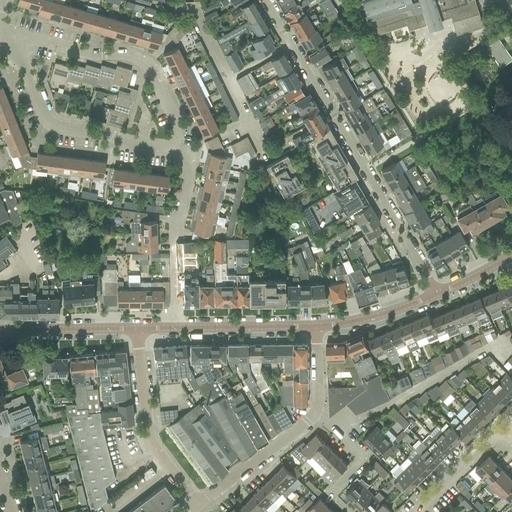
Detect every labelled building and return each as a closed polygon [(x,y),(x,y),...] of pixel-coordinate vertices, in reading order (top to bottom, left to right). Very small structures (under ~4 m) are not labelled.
[(29,0),(28,7),(38,10),(41,0),(29,0)] [(41,0),(38,10),(37,14),(48,17),(53,2),(52,2),(52,0),(41,0)] [(53,2),(48,17),(59,21),(64,5),(63,5),(64,0),(53,0),(53,2)] [(205,0),(200,0),(199,1),(202,8),(208,5),(205,0)] [(242,13),(247,21),(261,14),(252,0),(230,13),(233,18),(242,13)] [(276,0),(283,12),(303,0),(276,0)] [(303,0),(283,12),(290,23),(304,14),(300,8),(309,2),(307,0),(303,0)] [(334,8),(329,0),(328,0),(319,5),(324,13),(334,8)] [(362,0),(361,0),(365,14),(364,14),(366,20),(368,20),(373,36),(374,35),(374,34),(406,24),(408,31),(412,30),(411,29),(426,24),(428,30),(442,25),(440,19),(445,18),(445,19),(451,17),(452,21),(451,21),(451,22),(452,21),(456,34),(455,34),(456,35),(479,28),(483,27),(482,26),(481,26),(477,13),(478,13),(478,12),(477,12),(475,6),(472,0),(467,0),(466,0),(362,0)] [(210,4),(208,5),(202,8),(200,9),(203,14),(208,24),(219,17),(214,9),(213,9),(210,4)] [(59,21),(70,24),(75,8),(64,5),(59,21)] [(87,6),(85,11),(96,14),(98,9),(87,6)] [(145,7),(144,12),(147,13),(155,16),(156,10),(149,8),(145,7)] [(70,24),(81,27),(85,11),(75,8),(70,24)] [(338,14),(334,8),(324,13),(328,20),(338,14)] [(81,27),(92,30),(96,14),(85,11),(81,27)] [(290,23),(294,31),(316,18),(313,13),(306,17),(304,14),(290,23)] [(92,30),(103,33),(107,17),(96,14),(92,30)] [(256,35),(260,33),(269,27),(261,14),(247,21),(229,32),(232,38),(246,29),(248,31),(252,29),(256,35)] [(103,33),(113,36),(118,21),(107,17),(103,33)] [(294,31),(299,39),(314,30),(311,26),(318,22),(316,18),(294,31)] [(128,43),(134,45),(141,23),(130,20),(129,24),(124,39),(127,40),(127,42),(128,43)] [(179,30),(171,39),(175,43),(184,34),(194,29),(189,20),(179,30)] [(113,36),(124,39),(129,24),(118,21),(113,36)] [(143,45),(146,46),(151,30),(152,26),(141,23),(134,45),(141,47),(142,46),(143,45)] [(166,35),(171,39),(179,30),(175,26),(166,35)] [(151,30),(146,46),(157,49),(162,33),(151,30)] [(314,30),(299,39),(305,48),(321,39),(315,30),(314,30)] [(334,38),(327,43),(308,54),(315,66),(330,57),(326,50),(340,41),(346,52),(351,49),(357,45),(348,31),(334,38)] [(229,32),(216,40),(219,46),(232,38),(229,32)] [(273,48),(270,43),(273,42),(267,32),(251,42),(255,48),(250,51),(255,59),(273,48)] [(327,43),(334,38),(331,33),(323,38),(327,43)] [(499,38),(486,48),(496,62),(509,53),(499,38)] [(194,43),(198,50),(202,48),(199,41),(194,43)] [(357,45),(351,49),(359,61),(364,58),(357,45)] [(163,55),(168,65),(182,58),(177,47),(163,55)] [(202,48),(198,50),(201,57),(206,55),(203,48),(202,48)] [(273,66),(278,75),(292,67),(284,52),(259,66),(263,72),(273,66)] [(237,56),(227,62),(233,72),(243,66),(237,56)] [(330,64),(321,69),(325,75),(323,76),(326,81),(341,72),(341,71),(348,68),(342,57),(335,61),(330,64)] [(168,65),(173,75),(187,68),(182,58),(168,65)] [(364,58),(359,61),(363,69),(369,66),(364,58)] [(204,63),(208,71),(213,68),(209,61),(204,63)] [(65,85),(66,81),(70,64),(69,67),(54,63),(49,80),(65,85)] [(66,81),(80,85),(85,65),(84,68),(70,64),(66,81)] [(81,82),(95,86),(101,65),(100,69),(85,65),(80,85),(81,82)] [(96,83),(110,87),(116,66),(115,69),(101,65),(95,86),(96,83)] [(116,66),(110,87),(111,87),(112,83),(126,87),(131,70),(116,66)] [(173,75),(178,85),(192,78),(187,68),(173,75)] [(213,68),(208,71),(211,77),(216,75),(213,68)] [(261,98),(265,105),(273,100),(298,85),(302,83),(294,70),(275,81),(279,89),(266,97),(265,96),(261,98)] [(372,71),(367,74),(371,82),(377,78),(372,71)] [(329,83),(333,90),(347,82),(341,72),(326,81),(328,84),(329,83)] [(237,79),(236,80),(245,96),(255,90),(246,74),(237,79)] [(178,85),(183,95),(197,88),(192,78),(178,85)] [(377,78),(371,82),(376,89),(382,86),(377,78)] [(214,84),(218,91),(223,88),(219,81),(214,84)] [(335,96),(338,101),(353,92),(347,82),(333,90),(337,96),(335,96)] [(298,85),(273,100),(276,104),(285,99),(288,104),(304,94),(298,85)] [(131,88),(128,98),(134,100),(137,90),(131,88)] [(183,95),(188,106),(202,98),(197,88),(183,95)] [(223,88),(218,91),(221,98),(226,95),(223,88)] [(95,97),(102,99),(104,93),(97,91),(95,97)] [(385,91),(379,95),(384,102),(390,99),(385,91)] [(343,111),(343,112),(359,103),(353,92),(338,101),(340,105),(341,104),(345,110),(343,111)] [(308,93),(283,108),(287,113),(290,111),(294,117),(299,114),(314,104),(308,93)] [(134,100),(128,98),(117,95),(113,110),(110,109),(130,115),(134,100)] [(260,96),(247,104),(252,112),(265,105),(261,98),(260,96)] [(0,98),(0,110),(9,107),(5,97),(0,98)] [(346,119),(348,123),(363,114),(375,107),(369,97),(359,103),(343,112),(347,118),(346,119)] [(188,106),(193,116),(207,108),(202,98),(188,106)] [(390,99),(384,102),(389,110),(394,106),(390,99)] [(224,104),(228,111),(233,109),(229,102),(224,104)] [(322,117),(315,106),(299,115),(299,114),(290,120),(293,126),(302,120),(306,126),(322,117)] [(0,110),(0,122),(13,117),(9,107),(0,110)] [(193,116),(198,126),(212,119),(207,108),(193,116)] [(130,115),(110,109),(105,124),(122,129),(127,114),(130,115)] [(233,109),(228,111),(231,118),(230,119),(232,122),(238,119),(236,116),(233,109)] [(254,112),(260,122),(264,120),(258,110),(254,112)] [(397,111),(392,115),(397,122),(402,119),(397,111)] [(352,126),(355,133),(369,124),(363,114),(348,123),(351,127),(352,126)] [(0,122),(0,126),(2,133),(17,127),(13,117),(0,122)] [(260,122),(259,123),(266,135),(271,132),(268,128),(274,125),(269,117),(264,120),(260,122)] [(299,136),(291,140),(295,147),(303,143),(307,140),(328,128),(322,117),(306,126),(309,131),(299,137),(299,136)] [(212,119),(198,126),(203,136),(217,129),(212,119)] [(397,122),(391,126),(400,141),(411,134),(402,119),(397,122)] [(358,140),(360,144),(375,135),(369,124),(355,133),(359,139),(358,140)] [(2,133),(7,143),(22,137),(17,127),(2,133)] [(307,140),(328,176),(331,181),(336,189),(339,188),(340,188),(354,180),(358,177),(352,169),(348,161),(328,128),(307,140)] [(375,135),(360,144),(363,148),(364,147),(370,158),(384,150),(382,145),(387,142),(381,132),(375,135)] [(207,153),(205,161),(208,161),(207,165),(223,168),(223,169),(229,170),(232,158),(226,157),(223,156),(224,151),(223,149),(217,136),(206,141),(212,153),(212,154),(210,154),(207,153)] [(268,139),(272,145),(277,142),(274,136),(268,139)] [(16,154),(21,166),(29,156),(22,137),(7,143),(12,156),(16,154)] [(247,137),(230,145),(235,157),(252,148),(247,137)] [(277,142),(272,145),(275,152),(281,149),(277,142)] [(420,152),(414,155),(418,163),(419,163),(424,160),(420,152)] [(21,167),(46,170),(48,155),(37,153),(36,157),(29,156),(21,166),(21,167)] [(286,154),(265,167),(270,175),(280,193),(284,198),(305,186),(302,181),(291,163),(286,154)] [(46,170),(57,172),(59,156),(48,155),(46,170)] [(57,172),(69,173),(71,157),(59,156),(57,172)] [(69,173),(80,175),(82,159),(71,157),(69,173)] [(80,175),(91,176),(93,160),(82,159),(80,175)] [(432,164),(436,171),(446,166),(442,159),(432,164)] [(93,160),(91,176),(103,178),(104,172),(105,165),(105,162),(93,160)] [(424,160),(419,163),(425,173),(430,170),(424,160)] [(383,178),(386,182),(401,173),(395,163),(381,171),(384,177),(383,178)] [(206,173),(205,175),(221,179),(223,168),(207,165),(204,164),(203,171),(204,172),(206,173)] [(389,185),(393,192),(412,180),(409,174),(411,172),(409,168),(401,173),(386,182),(388,186),(389,185)] [(111,185),(122,186),(125,170),(113,169),(111,185)] [(430,170),(425,173),(431,183),(437,180),(431,169),(430,170)] [(122,186),(134,188),(136,172),(125,170),(122,186)] [(134,188),(145,189),(147,173),(136,172),(134,188)] [(145,189),(156,191),(158,175),(147,173),(145,189)] [(158,175),(156,191),(168,192),(170,176),(158,175)] [(205,175),(202,187),(218,191),(221,179),(205,175)] [(221,178),(219,190),(225,191),(227,179),(221,178)] [(340,188),(330,194),(333,200),(336,198),(338,201),(342,207),(344,211),(340,213),(343,217),(368,202),(363,195),(363,194),(360,189),(359,188),(354,180),(340,188)] [(413,180),(412,180),(393,192),(397,198),(395,199),(398,203),(413,194),(422,188),(420,185),(417,186),(413,180)] [(437,180),(431,183),(436,191),(441,188),(437,180)] [(237,183),(235,192),(241,193),(243,184),(237,183)] [(200,187),(198,193),(199,194),(201,195),(200,198),(216,202),(218,191),(202,187),(203,187),(199,186),(199,187),(200,187)] [(3,189),(0,190),(0,197),(9,219),(12,229),(24,220),(12,191),(10,190),(4,189),(3,189)] [(447,191),(439,195),(443,201),(450,197),(447,191)] [(470,205),(469,205),(481,227),(482,227),(494,220),(494,219),(482,199),(482,200),(483,201),(477,204),(472,195),(470,192),(464,195),(468,201),(470,205)] [(494,193),(482,199),(494,219),(504,213),(502,209),(506,206),(500,195),(497,196),(494,193)] [(403,213),(419,204),(413,194),(398,203),(400,207),(401,206),(405,212),(403,213)] [(0,222),(9,219),(0,197),(0,222)] [(196,202),(195,208),(213,213),(216,202),(200,198),(199,201),(198,201),(196,202)] [(442,202),(438,205),(443,213),(447,210),(442,202)] [(352,214),(358,223),(374,213),(368,204),(352,214)] [(403,213),(408,221),(424,212),(419,204),(403,213)] [(232,205),(230,214),(236,216),(238,207),(232,205)] [(481,227),(469,205),(457,212),(460,216),(456,218),(463,229),(468,227),(471,233),(481,227)] [(195,208),(193,215),(194,216),(196,217),(195,220),(215,225),(218,214),(213,213),(195,208)] [(308,208),(302,212),(308,224),(314,220),(308,208)] [(121,216),(133,218),(134,212),(122,210),(121,216)] [(424,212),(408,221),(413,230),(429,220),(424,212)] [(374,213),(358,223),(363,232),(379,222),(374,213)] [(444,215),(442,217),(446,223),(452,220),(448,213),(444,215)] [(229,218),(227,227),(233,229),(236,219),(229,218)] [(443,225),(440,218),(433,222),(437,228),(443,225)] [(189,230),(189,231),(193,232),(190,239),(212,238),(213,236),(215,225),(195,220),(194,224),(193,223),(191,224),(190,230),(189,230)] [(314,220),(308,224),(313,234),(320,230),(314,220)] [(130,222),(130,233),(156,233),(156,222),(130,222)] [(430,224),(423,227),(427,233),(433,230),(430,224)] [(343,225),(335,229),(338,234),(346,230),(343,225)] [(233,229),(227,227),(225,235),(232,236),(233,229)] [(377,227),(371,231),(375,237),(381,233),(377,227)] [(427,233),(423,227),(417,231),(421,237),(427,233)] [(346,230),(338,234),(341,239),(349,235),(346,230)] [(375,237),(371,231),(365,234),(368,240),(375,237)] [(459,231),(451,236),(460,252),(468,247),(459,231)] [(130,240),(125,244),(125,251),(137,251),(145,251),(157,251),(156,245),(156,233),(130,233),(130,240)] [(0,269),(5,266),(0,260),(15,249),(5,235),(0,239),(0,269)] [(451,236),(442,241),(452,257),(460,252),(451,236)] [(275,237),(271,241),(278,246),(281,242),(275,237)] [(236,305),(236,274),(225,274),(225,249),(248,248),(247,240),(214,240),(214,305),(215,305),(215,304),(223,303),(227,303),(235,304),(235,305),(236,305)] [(356,240),(350,243),(354,250),(357,247),(360,246),(356,240)] [(442,241),(434,246),(446,267),(447,266),(444,262),(452,257),(442,241)] [(195,242),(176,243),(177,246),(183,246),(183,252),(196,251),(195,242)] [(303,243),(290,248),(291,253),(297,269),(298,271),(307,268),(315,265),(308,248),(308,246),(304,248),(303,243)] [(86,246),(81,249),(85,255),(90,252),(86,246)] [(446,266),(434,246),(425,251),(429,258),(428,258),(430,262),(431,262),(437,272),(446,266)] [(196,251),(183,252),(183,259),(196,259),(196,251)] [(248,257),(236,257),(236,265),(245,265),(248,265),(248,257)] [(392,264),(391,264),(392,268),(397,284),(398,287),(399,287),(408,284),(405,274),(405,272),(406,272),(404,268),(403,268),(401,261),(392,264)] [(48,263),(42,265),(46,274),(51,272),(48,263)] [(342,264),(340,265),(340,268),(343,278),(345,288),(342,289),(345,298),(354,296),(357,304),(357,305),(367,302),(361,286),(354,271),(349,273),(356,287),(352,288),(343,268),(342,264)] [(85,265),(79,266),(82,302),(87,301),(88,302),(91,302),(92,301),(94,301),(93,290),(99,290),(98,277),(86,278),(85,265)] [(236,265),(236,274),(245,274),(245,265),(236,265)] [(337,282),(328,284),(329,292),(332,302),(345,298),(342,289),(345,288),(345,285),(343,278),(340,268),(340,265),(333,266),(335,274),(337,282)] [(69,280),(61,280),(62,293),(63,303),(65,303),(66,304),(70,304),(71,303),(82,302),(79,266),(72,266),(68,266),(69,280)] [(299,273),(297,277),(298,284),(307,284),(308,284),(307,268),(298,271),(298,272),(299,273)] [(391,268),(381,271),(386,288),(390,287),(390,286),(394,284),(397,284),(392,268),(391,268)] [(128,306),(128,290),(123,290),(123,282),(116,282),(116,269),(100,269),(102,295),(116,294),(116,306),(128,306)] [(359,269),(354,271),(361,286),(367,302),(377,299),(374,290),(371,282),(367,275),(363,277),(359,269)] [(386,288),(381,271),(369,274),(374,290),(381,288),(381,290),(386,288)] [(199,285),(199,305),(212,305),(212,274),(211,274),(206,274),(206,285),(199,285)] [(245,274),(236,274),(236,305),(248,305),(248,280),(248,274),(245,274)] [(128,290),(128,306),(140,306),(139,282),(139,275),(128,275),(128,290)] [(183,275),(183,305),(197,305),(197,275),(183,275)] [(292,284),(286,285),(286,294),(286,299),(286,304),(296,304),(296,284),(298,284),(297,277),(294,277),(292,278),(292,284)] [(19,295),(19,300),(19,316),(36,316),(36,300),(34,300),(34,280),(28,280),(28,290),(27,290),(27,295),(19,295)] [(253,280),(248,280),(248,305),(254,305),(264,304),(269,304),(284,304),(284,294),(284,280),(253,280)] [(151,282),(139,282),(140,306),(151,306),(151,282)] [(162,282),(151,282),(151,306),(154,306),(154,308),(162,308),(162,309),(162,306),(162,294),(168,294),(168,282),(162,282)] [(308,284),(307,284),(307,304),(311,304),(326,302),(325,293),(323,293),(323,283),(309,284),(308,284)] [(10,286),(0,285),(0,316),(19,316),(19,300),(19,295),(18,284),(10,284),(10,286)] [(307,284),(296,284),(296,304),(307,304),(307,284)] [(511,284),(503,288),(510,305),(511,304),(511,284)] [(36,297),(36,300),(36,316),(47,316),(47,285),(42,285),(42,297),(36,297)] [(53,285),(47,285),(47,316),(58,316),(58,297),(53,297),(53,285)] [(503,288),(493,292),(500,309),(510,305),(503,288)] [(500,309),(493,292),(483,297),(492,319),(503,315),(500,309)] [(480,298),(470,302),(477,319),(480,325),(490,320),(482,302),(480,298)] [(470,302),(460,306),(467,323),(477,319),(470,302)] [(460,306),(450,311),(459,332),(460,334),(470,329),(467,323),(460,306)] [(450,311),(440,315),(447,332),(449,336),(459,332),(450,311)] [(429,314),(419,319),(426,336),(428,342),(438,338),(437,336),(431,319),(429,314)] [(440,315),(431,319),(437,336),(447,332),(440,315)] [(419,319),(409,323),(416,340),(426,336),(419,319)] [(409,323),(398,327),(406,344),(408,350),(418,346),(416,340),(409,323)] [(398,327),(389,332),(396,349),(406,344),(398,327)] [(389,332),(378,336),(386,353),(396,349),(389,332)] [(483,332),(473,337),(475,342),(477,348),(482,346),(481,345),(488,342),(483,332)] [(344,359),(342,359),(344,403),(356,403),(356,409),(366,409),(366,406),(369,406),(369,401),(366,401),(364,358),(357,358),(357,352),(362,352),(369,349),(363,335),(356,338),(356,341),(347,341),(347,344),(344,344),(345,355),(344,355),(344,359)] [(386,353),(378,336),(369,340),(376,357),(386,353)] [(469,339),(463,342),(464,344),(468,353),(474,350),(474,349),(472,344),(469,339)] [(344,342),(326,343),(327,356),(344,355),(345,355),(344,342)] [(261,370),(261,361),(260,344),(247,345),(247,361),(249,372),(260,391),(268,387),(261,375),(263,374),(261,370)] [(276,344),(260,344),(261,361),(276,361),(276,344)] [(276,344),(276,361),(282,361),(283,371),(290,371),(291,371),(292,371),(292,365),(291,365),(291,344),(276,344)] [(292,378),(292,379),(292,386),(292,405),(307,404),(307,363),(306,344),(291,344),(291,365),(292,365),(292,371),(291,371),(292,378)] [(464,344),(454,348),(454,349),(455,349),(459,359),(468,354),(468,353),(464,344)] [(190,345),(190,346),(190,355),(190,363),(200,362),(200,369),(203,375),(207,381),(213,378),(208,368),(208,362),(208,345),(207,345),(190,345)] [(209,345),(208,345),(208,362),(208,368),(213,378),(223,395),(224,395),(230,391),(229,389),(230,388),(224,378),(231,374),(224,362),(225,362),(225,354),(225,345),(224,345),(222,345),(217,348),(215,345),(211,347),(210,345),(209,345)] [(228,345),(227,345),(227,354),(227,361),(233,370),(234,372),(236,371),(235,369),(234,366),(234,365),(237,365),(236,361),(236,359),(236,345),(228,345)] [(247,345),(236,345),(236,359),(236,361),(237,365),(238,370),(239,372),(242,372),(241,370),(246,370),(246,374),(247,375),(242,378),(247,384),(249,389),(253,395),(260,391),(249,372),(247,361),(247,345)] [(186,346),(174,347),(175,363),(177,377),(185,376),(194,391),(199,388),(198,387),(187,366),(186,366),(186,346)] [(174,347),(153,348),(154,363),(156,379),(177,377),(175,363),(174,347)] [(455,349),(445,353),(446,355),(450,365),(459,359),(455,349)] [(122,351),(106,353),(112,405),(130,403),(128,387),(126,369),(125,354),(125,353),(122,351)] [(105,353),(94,354),(94,355),(96,372),(98,372),(102,406),(98,406),(98,407),(98,410),(112,409),(112,405),(106,353),(105,353)] [(92,354),(81,355),(83,385),(89,384),(88,374),(93,373),(92,354)] [(81,355),(68,357),(69,357),(71,388),(76,403),(77,409),(87,408),(85,390),(85,389),(83,385),(81,355)] [(441,356),(435,358),(438,364),(437,364),(439,370),(445,367),(450,365),(446,355),(441,357),(441,356)] [(489,356),(483,359),(487,363),(489,365),(494,360),(489,356)] [(42,358),(42,359),(43,380),(43,382),(49,382),(49,376),(55,376),(54,357),(42,358)] [(66,357),(54,357),(55,376),(61,376),(61,381),(66,381),(66,375),(66,357)] [(435,358),(431,360),(434,366),(436,371),(439,370),(437,364),(438,364),(435,358)] [(484,366),(480,362),(479,361),(469,367),(480,378),(488,370),(484,366)] [(431,362),(426,364),(426,365),(431,375),(436,372),(431,362)] [(0,378),(4,387),(10,388),(27,382),(22,369),(4,376),(0,364),(0,378)] [(420,366),(416,368),(421,380),(425,378),(426,378),(427,377),(431,375),(426,365),(421,367),(420,366)] [(407,374),(412,386),(412,385),(418,383),(418,382),(421,380),(416,368),(412,370),(413,371),(407,374)] [(401,376),(396,378),(398,382),(400,386),(402,391),(406,390),(406,389),(407,389),(406,388),(412,386),(407,374),(401,376)] [(511,379),(507,374),(499,382),(511,395),(511,394),(511,379)] [(455,375),(450,378),(459,386),(463,383),(461,381),(457,377),(456,376),(455,375)] [(213,378),(207,381),(198,387),(199,388),(205,398),(208,404),(223,395),(213,378)] [(446,380),(441,385),(450,394),(455,389),(446,380)] [(379,382),(373,384),(373,385),(376,390),(378,396),(379,397),(384,395),(379,382)] [(398,382),(385,388),(387,391),(390,399),(399,394),(398,393),(402,391),(400,386),(398,382)] [(499,382),(491,390),(504,403),(511,395),(499,382)] [(247,384),(242,387),(245,392),(253,406),(271,438),(276,434),(276,433),(266,416),(266,415),(259,403),(258,404),(253,395),(249,389),(247,384)] [(431,389),(430,390),(439,399),(440,399),(442,402),(450,394),(441,385),(439,387),(437,385),(431,389)] [(292,386),(279,386),(279,387),(280,392),(282,397),(286,405),(292,405),(292,386)] [(96,389),(85,390),(87,408),(87,413),(99,412),(98,410),(98,407),(98,406),(96,389)] [(491,390),(484,397),(497,410),(504,403),(491,390)] [(230,391),(224,395),(235,412),(240,422),(256,449),(255,447),(268,440),(263,431),(258,423),(252,412),(241,393),(233,397),(230,391)] [(280,392),(275,395),(282,407),(282,408),(286,405),(282,397),(280,392)] [(0,417),(3,424),(7,423),(11,421),(12,424),(19,421),(22,427),(22,426),(36,421),(33,413),(32,414),(27,403),(26,404),(22,394),(10,399),(11,401),(3,404),(5,409),(0,410),(0,417)] [(223,395),(208,404),(236,454),(240,461),(256,449),(224,395),(223,395)] [(484,397),(476,404),(489,418),(497,410),(484,397)] [(205,398),(197,404),(204,414),(191,424),(222,464),(236,454),(208,404),(205,398)] [(471,400),(464,407),(468,412),(469,412),(481,425),(489,418),(476,404),(471,400)] [(406,404),(402,407),(406,411),(410,408),(413,411),(418,407),(411,401),(407,405),(406,404)] [(112,409),(98,410),(99,412),(101,425),(132,421),(131,416),(131,412),(131,409),(130,403),(112,405),(112,409)] [(76,404),(65,404),(66,415),(87,413),(87,408),(77,409),(76,404)] [(204,414),(197,404),(186,412),(184,413),(176,420),(168,426),(212,483),(227,471),(222,464),(191,424),(204,414)] [(282,407),(272,413),(276,420),(286,415),(282,408),(282,407)] [(393,408),(389,412),(397,421),(401,417),(393,408)] [(176,409),(159,411),(160,424),(167,423),(176,416),(176,409)] [(101,488),(114,478),(104,437),(101,425),(99,412),(87,413),(66,415),(90,511),(106,499),(104,500),(101,488)] [(468,412),(461,420),(474,433),(481,425),(468,412)] [(272,413),(266,416),(276,433),(279,430),(280,431),(282,430),(281,429),(276,420),(272,413)] [(286,415),(276,420),(281,429),(282,430),(286,427),(290,424),(290,425),(291,424),(286,415)] [(401,417),(397,421),(405,429),(409,425),(401,417)] [(450,424),(466,441),(474,433),(461,420),(459,421),(456,418),(454,418),(450,422),(450,424)] [(446,423),(440,430),(455,445),(463,438),(466,441),(450,424),(449,426),(446,423)] [(61,424),(42,429),(43,430),(44,434),(63,429),(61,424)] [(363,439),(371,447),(384,434),(376,426),(363,439)] [(437,427),(429,434),(447,453),(455,445),(440,430),(437,427)] [(384,434),(371,447),(379,455),(392,442),(384,434)] [(429,434),(422,442),(440,460),(447,453),(429,434)] [(29,439),(20,442),(21,448),(21,447),(23,454),(23,455),(41,450),(48,449),(45,435),(37,437),(29,439)] [(303,442),(290,452),(303,464),(310,457),(311,456),(324,442),(316,435),(306,445),(303,442)] [(311,456),(318,463),(331,450),(324,442),(311,456)] [(414,450),(419,455),(432,468),(440,460),(422,442),(414,450)] [(390,448),(386,452),(389,455),(393,451),(394,452),(398,448),(394,444),(390,448)] [(41,450),(23,455),(25,462),(26,468),(44,464),(43,458),(41,450)] [(318,463),(326,471),(339,458),(331,450),(318,463)] [(419,455),(412,462),(425,476),(432,468),(419,455)] [(475,469),(482,476),(496,463),(488,456),(475,469)] [(339,458),(326,471),(334,479),(347,466),(339,458)] [(407,458),(400,466),(417,483),(425,476),(412,462),(407,458)] [(376,462),(372,466),(380,474),(384,470),(376,462)] [(482,476),(489,483),(502,470),(496,463),(482,476)] [(44,464),(26,468),(28,473),(30,480),(29,480),(29,481),(30,480),(30,481),(47,476),(45,468),(44,464)] [(284,465),(276,473),(289,486),(293,490),(301,483),(299,481),(297,478),(301,474),(294,468),(290,472),(284,465)] [(400,466),(392,474),(396,478),(398,480),(394,484),(400,491),(405,487),(409,491),(417,483),(400,466)] [(155,473),(150,467),(140,474),(145,480),(155,473)] [(489,483),(485,488),(492,494),(496,490),(509,477),(502,470),(489,483)] [(276,473),(268,481),(281,494),(285,498),(293,490),(289,486),(276,473)] [(47,476),(30,481),(31,487),(33,493),(50,489),(56,488),(53,475),(47,476)] [(350,489),(345,494),(353,501),(366,488),(370,485),(365,482),(361,478),(359,480),(357,477),(352,482),(347,487),(348,487),(350,489)] [(496,490),(502,497),(511,487),(511,479),(509,477),(496,490)] [(455,486),(464,494),(467,491),(469,489),(461,480),(455,486)] [(268,481),(261,488),(274,501),(281,494),(268,481)] [(163,484),(153,492),(165,508),(175,500),(163,484)] [(505,495),(511,502),(511,500),(511,487),(502,497),(503,497),(505,495)] [(261,488),(253,496),(266,509),(274,501),(261,488)] [(353,501),(361,509),(374,496),(366,488),(353,501)] [(50,489),(33,493),(36,506),(54,502),(51,493),(50,489)] [(153,492),(142,500),(150,511),(159,511),(165,508),(153,492)] [(361,509),(363,511),(373,511),(383,502),(385,500),(378,492),(374,496),(361,509)] [(253,496),(245,504),(253,511),(263,511),(266,509),(253,496)] [(308,510),(306,511),(323,511),(328,507),(319,499),(318,500),(312,506),(308,510)] [(150,511),(142,500),(131,508),(133,511),(150,511)] [(54,502),(36,506),(37,511),(56,511),(55,509),(54,502)] [(383,502),(373,511),(389,511),(391,511),(383,502)]
